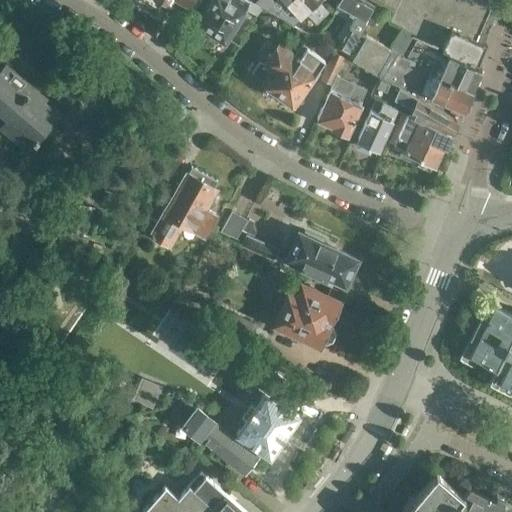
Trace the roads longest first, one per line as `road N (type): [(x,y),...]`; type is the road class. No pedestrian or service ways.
road 1 (residential): [(86,0),(251,142),(339,196),(453,241)]
road 2 (tertiary): [(315,511),(373,438),(398,383)]
road 3 (tertiary): [(398,383),(453,241)]
road 4 (residential): [(473,209),(476,172),(511,86)]
